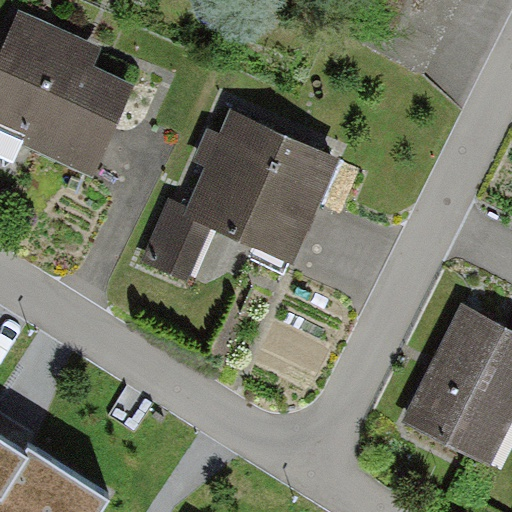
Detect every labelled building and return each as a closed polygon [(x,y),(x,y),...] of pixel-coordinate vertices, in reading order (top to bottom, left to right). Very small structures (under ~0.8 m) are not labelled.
[(424,73),(459,0),(382,0),(362,44),(424,73)] [(97,168),(139,70),(100,53),(106,39),(18,1),(0,44),(0,115),(29,128),(25,137),(97,168)] [(296,252),(341,147),(230,100),(188,198),(185,205),(215,217),(296,252)] [(185,205),(188,198),(171,190),(143,256),(190,276),(215,217),(185,205)] [(511,419),(511,317),(463,294),(403,416),(493,459),(511,419)] [(97,511),(112,487),(29,437),(26,442),(0,426),(0,511),(97,511)]
